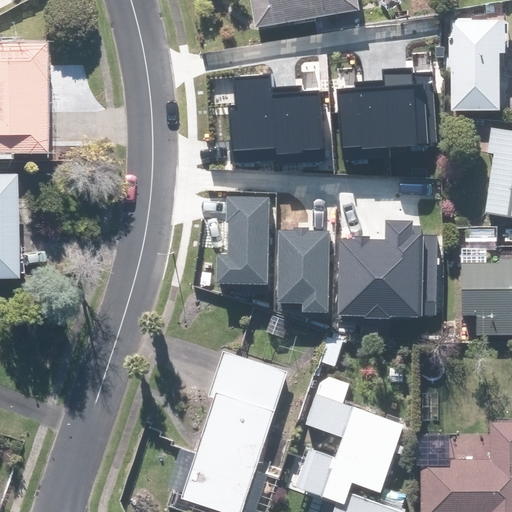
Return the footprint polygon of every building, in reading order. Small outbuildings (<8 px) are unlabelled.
[(363,0),(254,0),(258,24),(365,8),(363,0)] [(511,19),(454,18),(452,113),(464,113),(464,119),(503,120),(504,51),(511,51),(511,19)] [(48,42),(0,40),(0,149),(47,150),(48,42)] [(256,102),(268,156),(365,135),(356,92),(379,87),(371,50),(306,64),(311,90),(256,102)] [(442,127),(373,125),(371,166),(440,168),(442,127)] [(511,127),(501,126),(488,212),(511,215),(511,127)] [(18,167),(0,167),(0,274),(19,274),(18,167)] [(220,279),(271,280),(273,191),(230,190),(229,247),(221,247),(220,279)] [(341,230),(339,306),(423,308),(425,232),(415,232),(415,215),(386,214),(385,231),(341,230)] [(278,307),(331,309),(333,224),(280,222),(278,307)] [(511,225),(462,225),(460,312),(477,313),(477,336),(511,336),(511,225)] [(419,314),(389,313),(388,332),(418,334),(419,314)] [(366,317),(333,314),(331,331),(364,334),(366,317)] [(367,344),(327,335),(323,353),(363,362),(367,344)] [(418,342),(389,341),(388,359),(417,361),(418,342)] [(272,470),(259,466),(289,366),(225,347),(181,494),(240,511),(245,511),(250,498),(262,502),(272,470)] [(407,418),(320,390),(310,421),(348,433),(341,456),(309,445),(297,483),(345,498),(339,511),(401,511),(403,510),(380,502),(407,418)] [(422,434),(422,511),(511,511),(511,419),(494,420),(494,433),(422,434)]
